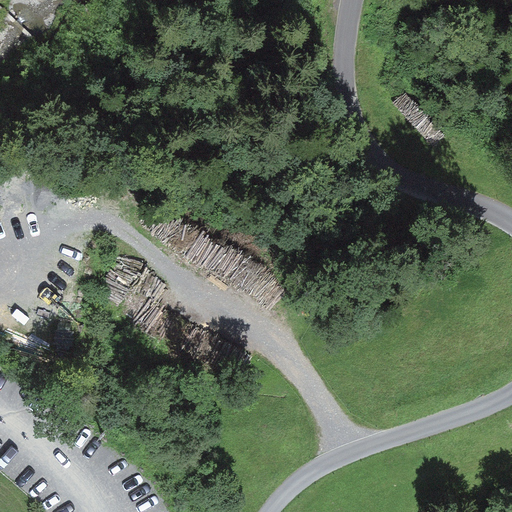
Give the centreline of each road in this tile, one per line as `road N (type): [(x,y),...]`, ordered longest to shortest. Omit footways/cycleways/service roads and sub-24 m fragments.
road 1 (track): [(0,261),(45,230),(108,223),(288,354),(352,452)]
road 2 (unclassified): [(511,223),(399,179),(365,150),(346,91),(351,0)]
road 3 (unclassified): [(269,511),(330,462),(511,394)]
road 4 (unclassified): [(0,418),(69,472),(99,511)]
